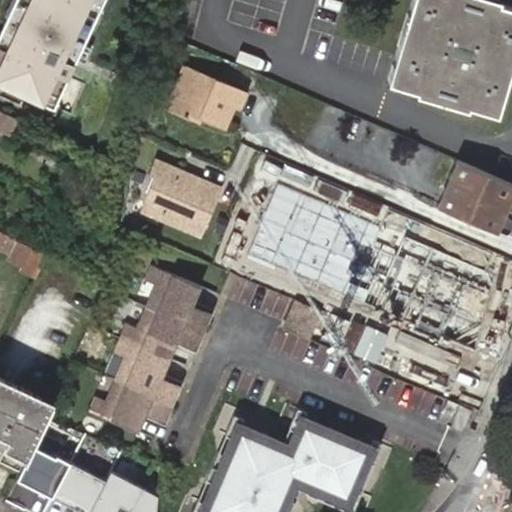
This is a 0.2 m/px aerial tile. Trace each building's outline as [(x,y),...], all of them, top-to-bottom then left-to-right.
[(113,0),(21,0),(0,46),(0,85),(60,113),(113,0)] [(196,2),(184,0),(180,0),(175,26),(191,29),(196,2)] [(417,95),(467,111),(469,107),(497,115),(511,66),(511,6),(502,3),(502,0),(413,0),(388,82),(418,91),(417,95)] [(192,111),(204,116),(228,126),(237,105),(241,107),(248,92),(186,66),(168,108),(189,116),(192,111)] [(203,121),(204,116),(192,111),(189,116),(203,121)] [(0,131),(13,139),(21,125),(0,114),(0,131)] [(152,205),(168,211),(164,221),(204,238),(224,188),(159,159),(152,176),(157,179),(153,185),(152,205)] [(503,216),(511,193),(511,182),(456,159),(443,191),(503,216)] [(437,204),(497,230),(503,216),(443,191),(437,204)] [(379,235),(386,207),(349,197),(342,225),(379,235)] [(151,215),(164,221),(168,211),(152,205),(151,215)] [(52,253),(0,227),(0,246),(14,254),(13,257),(41,272),(52,253)] [(247,232),(231,286),(317,311),(333,257),(247,232)] [(358,274),(442,309),(465,254),(417,234),(405,263),(369,249),(358,274)] [(147,274),(156,278),(162,265),(153,261),(147,274)] [(201,281),(162,265),(156,278),(138,321),(125,351),(106,396),(100,410),(138,428),(148,406),(163,413),(177,381),(161,375),(178,334),(194,341),(207,309),(192,303),(201,281)] [(324,290),(304,353),(460,400),(479,338),(324,290)] [(116,346),(125,351),(138,321),(129,318),(116,346)] [(14,448),(27,454),(33,443),(48,415),(53,404),(42,399),(0,378),(0,426),(4,419),(23,428),(17,441),(14,448)] [(90,406),(100,410),(106,396),(97,392),(90,406)] [(238,418),(197,511),(280,511),(296,479),(299,472),(312,478),(309,484),(348,501),(374,443),(301,412),(288,440),(282,455),(268,448),(274,434),(238,418)] [(0,426),(0,427),(17,441),(23,428),(4,419),(0,426)] [(288,440),(274,434),(268,448),(282,455),(288,440)] [(106,480),(33,443),(27,454),(15,479),(78,511),(122,511),(124,509),(129,511),(154,511),(157,493),(111,470),(106,480)] [(299,472),(296,479),(309,484),(312,478),(299,472)]
